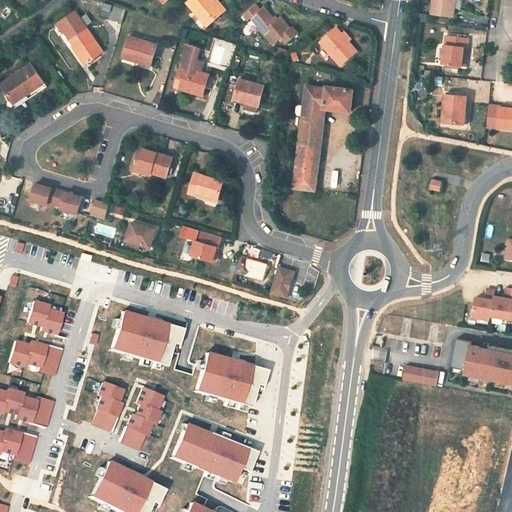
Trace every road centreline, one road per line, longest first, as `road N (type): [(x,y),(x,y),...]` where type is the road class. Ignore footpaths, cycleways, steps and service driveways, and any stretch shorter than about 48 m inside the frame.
road 1 (residential): [(344,263),(262,240),(250,225),(243,162),(224,145),(121,117)]
road 2 (residential): [(93,282),(32,479),(13,511)]
road 3 (secondary): [(370,244),(396,24)]
road 4 (residential): [(289,337),(93,282)]
road 5 (residential): [(121,117),(93,108),(34,141),(28,168),(98,190)]
road 6 (residential): [(394,280),(447,277),(461,259),(468,208),(483,185),(511,171)]
road 7 (residential): [(266,511),(289,337)]
road 8 (secondary): [(355,347),(332,511)]
